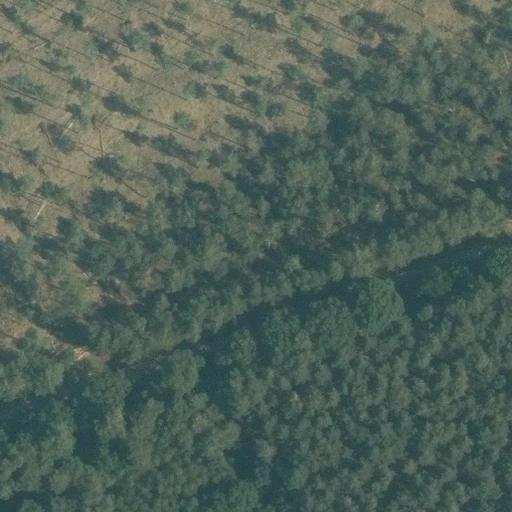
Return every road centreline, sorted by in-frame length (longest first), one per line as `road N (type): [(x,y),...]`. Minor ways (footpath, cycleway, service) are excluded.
road 1 (track): [(511,237),(0,414)]
road 2 (track): [(276,0),(419,269)]
road 3 (track): [(104,378),(0,191)]
road 4 (track): [(179,351),(186,378),(270,511)]
